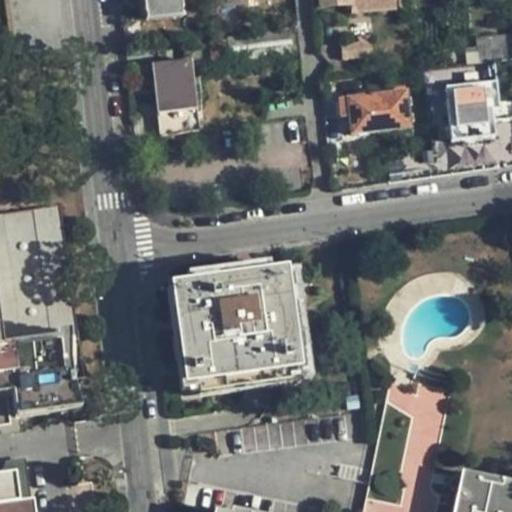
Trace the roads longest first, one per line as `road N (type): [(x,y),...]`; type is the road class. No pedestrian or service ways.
road 1 (residential): [(114,247),(142,511)]
road 2 (residential): [(87,0),(114,247)]
road 3 (residential): [(305,0),(325,220)]
road 4 (residential): [(114,247),(325,220)]
road 5 (unknown): [(344,416),(136,453)]
road 6 (residential): [(325,220),(511,194)]
